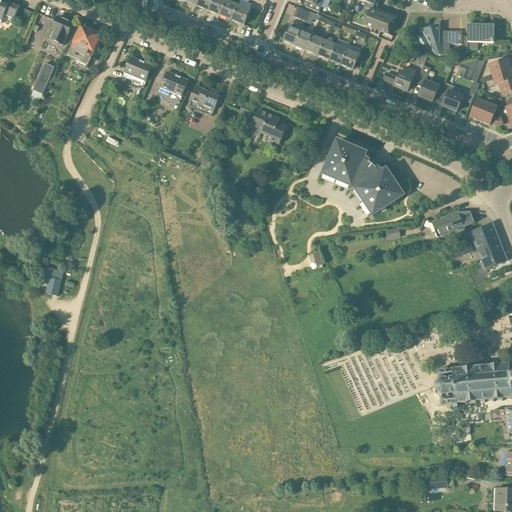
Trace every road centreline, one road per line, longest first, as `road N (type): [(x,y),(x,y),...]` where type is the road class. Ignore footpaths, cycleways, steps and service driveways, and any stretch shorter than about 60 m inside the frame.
road 1 (tertiary): [(493,202),(451,165),(57,0)]
road 2 (residential): [(508,147),(487,146),(260,51)]
